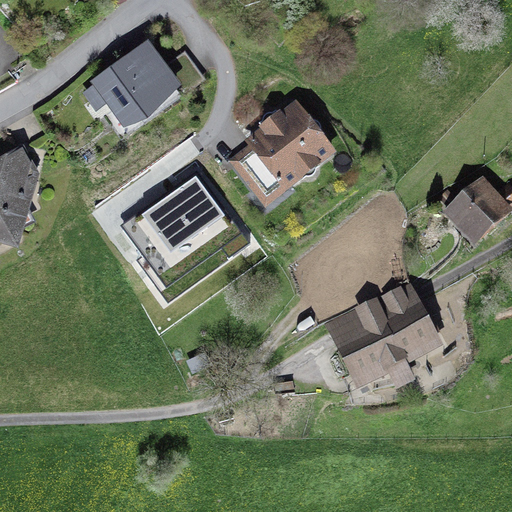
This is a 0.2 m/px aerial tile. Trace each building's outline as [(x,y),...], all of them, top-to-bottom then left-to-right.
[(146,43),(82,91),(98,112),(109,103),(132,132),(184,91),(146,43)] [(335,146),(299,103),(231,160),(267,203),(335,146)] [(21,154),(0,164),(0,242),(22,249),(39,187),(21,154)] [(511,211),(511,208),(483,177),(443,213),(473,246),(511,211)] [(229,224),(196,178),(126,227),(159,273),(229,224)] [(426,305),(336,350),(356,389),(446,343),(426,305)]
